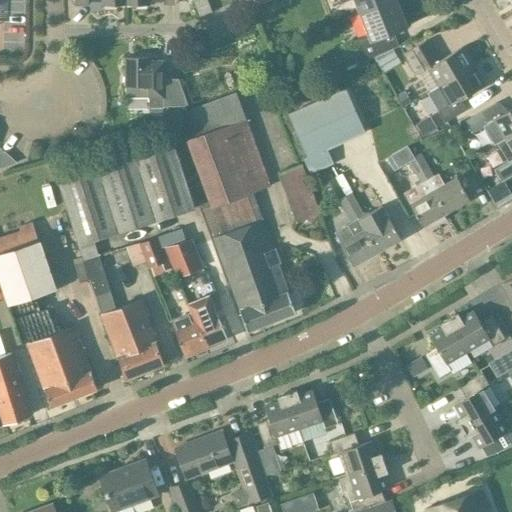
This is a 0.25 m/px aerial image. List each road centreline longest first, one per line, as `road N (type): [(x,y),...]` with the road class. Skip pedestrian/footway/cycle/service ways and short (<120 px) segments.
road 1 (tertiary): [(0,463),(360,313)]
road 2 (residential): [(252,0),(180,29),(52,30)]
road 3 (residential): [(440,473),(360,313)]
road 4 (tertiary): [(360,313),(511,220)]
